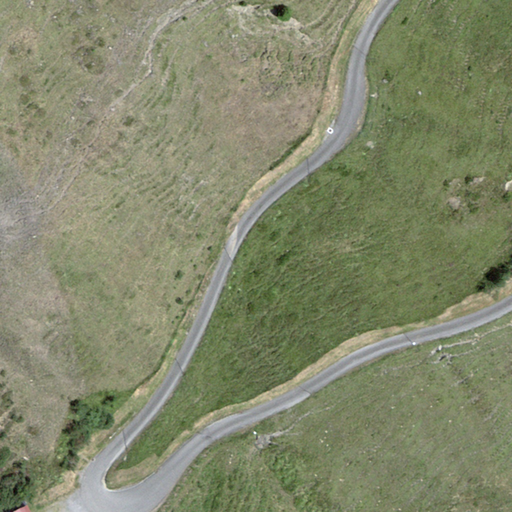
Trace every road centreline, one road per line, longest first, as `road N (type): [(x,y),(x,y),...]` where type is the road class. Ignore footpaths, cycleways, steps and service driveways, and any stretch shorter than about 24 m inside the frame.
road 1 (track): [(106,508),(93,476),(181,374),(257,208),(356,131),(364,44),(397,0)]
road 2 (track): [(511,303),(465,328),(341,368),(257,414),(145,498),(106,508)]
